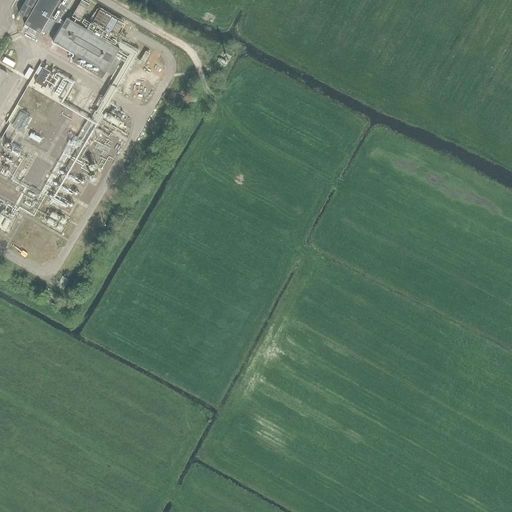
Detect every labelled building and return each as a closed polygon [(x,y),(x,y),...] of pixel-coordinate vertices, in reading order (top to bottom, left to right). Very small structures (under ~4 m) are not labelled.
[(24,25),(39,34),(58,0),(25,0),(18,13),(27,18),(24,25)] [(100,15),(95,25),(104,29),(106,30),(111,21),(100,15)] [(116,53),(119,48),(66,18),(52,42),(75,56),(71,62),(101,79),(105,72),(112,76),(123,57),(116,53)] [(43,67),(43,68),(38,76),(35,82),(45,88),(53,73),(43,67)] [(41,144),(44,138),(32,133),(30,140),(41,144)]
